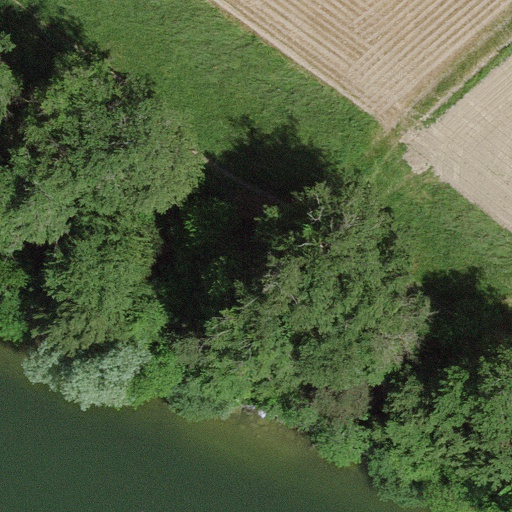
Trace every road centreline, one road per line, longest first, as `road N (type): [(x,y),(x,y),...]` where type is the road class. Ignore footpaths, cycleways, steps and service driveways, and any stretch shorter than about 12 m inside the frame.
road 1 (track): [(511,343),(318,213),(226,163),(18,0)]
road 2 (track): [(318,213),(419,101),(511,22)]
